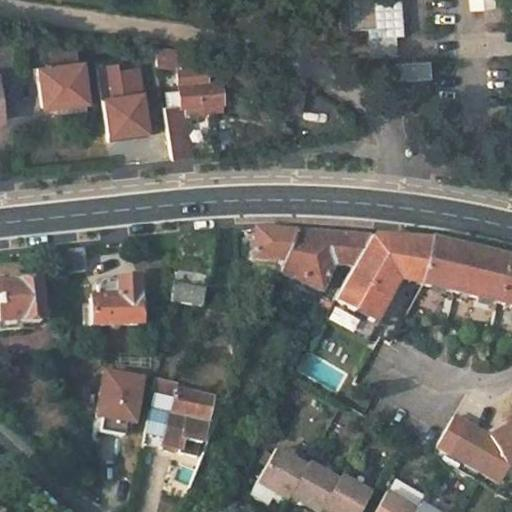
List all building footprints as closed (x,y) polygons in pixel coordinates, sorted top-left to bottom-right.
[(424,59),(422,42),(398,43),(396,1),(369,2),(370,36),(361,36),(362,55),(363,73),(390,72),(424,69),(424,59)] [(370,36),(369,2),(343,3),(344,37),(361,36),(370,36)] [(343,3),(334,4),(336,38),(344,37),(343,3)] [(49,66),(35,67),(38,106),(82,100),(78,62),(73,62),(69,33),(45,36),(49,66)] [(187,156),(183,113),(200,112),(199,105),(217,103),(215,79),(203,80),(201,59),(196,59),(197,52),(154,44),(157,67),(174,67),(179,103),(162,104),(169,158),(187,156)] [(424,69),(390,72),(390,90),(425,88),(424,69)] [(274,264),(281,264),(294,233),(253,230),(251,257),(274,258),(274,264)] [(368,238),(294,233),(281,264),(278,270),(289,275),(287,278),(318,291),(334,265),(339,268),(319,303),(328,309),(330,305),(368,238)] [(213,235),(179,239),(167,302),(202,306),(213,235)] [(511,306),(511,261),(429,242),(368,238),(330,305),(371,320),(395,277),(511,306)] [(80,250),(53,253),(56,275),(82,272),(80,250)] [(143,324),(137,279),(105,282),(100,288),(101,295),(94,296),(95,300),(92,301),(96,329),(143,324)] [(41,322),(37,281),(0,285),(0,330),(22,329),(21,324),(41,322)] [(58,288),(44,290),(47,318),(62,317),(58,288)] [(103,369),(92,427),(122,432),(125,419),(131,421),(140,376),(103,369)] [(142,431),(163,438),(179,443),(178,446),(196,452),(210,403),(215,405),(217,398),(172,386),(173,382),(153,376),(142,431)] [(458,418),(441,449),(502,484),(511,466),(511,465),(511,421),(491,431),(458,418)] [(163,438),(142,431),(140,441),(160,446),(163,438)] [(268,496),(281,503),(284,499),(301,468),(269,451),(243,496),(261,507),(268,496)] [(315,511),(316,511),(334,480),(304,463),(301,468),(284,499),(301,509),(306,511),(315,511)] [(355,511),(367,492),(336,475),(334,480),(316,511),(355,511)] [(406,511),(380,497),(371,511),(406,511)]
